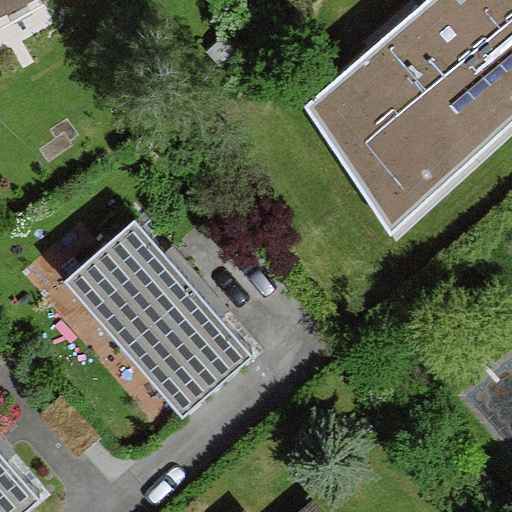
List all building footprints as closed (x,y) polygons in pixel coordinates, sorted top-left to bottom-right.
[(0,0),(0,22),(41,0),(0,0)] [(511,130),(511,0),(428,0),(305,110),(393,235),(511,130)] [(135,213),(65,275),(184,409),(254,347),(135,213)] [(0,442),(0,511),(16,511),(42,490),(0,442)] [(247,511),(246,511),(326,511),(316,500),(302,511),(247,511)]
